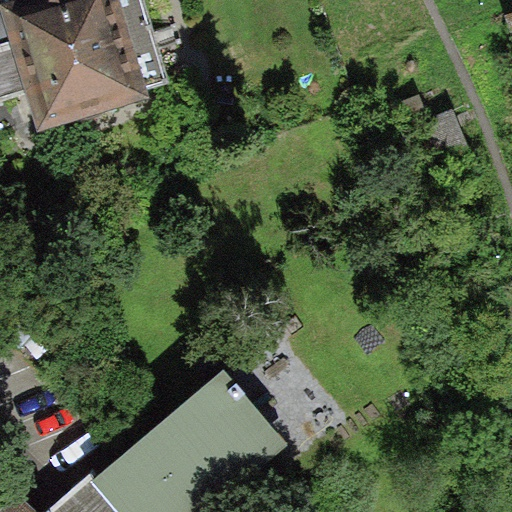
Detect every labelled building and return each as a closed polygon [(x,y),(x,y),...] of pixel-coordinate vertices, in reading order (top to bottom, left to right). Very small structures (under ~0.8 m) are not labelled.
[(0,0),(0,93),(33,84),(40,111),(152,79),(151,76),(171,70),(151,0),(0,0)] [(511,6),(503,10),(511,32),(511,6)] [(476,151),(456,103),(416,119),(436,167),(476,151)] [(226,351),(42,503),(50,511),(188,511),(287,426),(226,351)] [(0,511),(50,511),(42,503),(20,481),(0,499),(0,511)]
